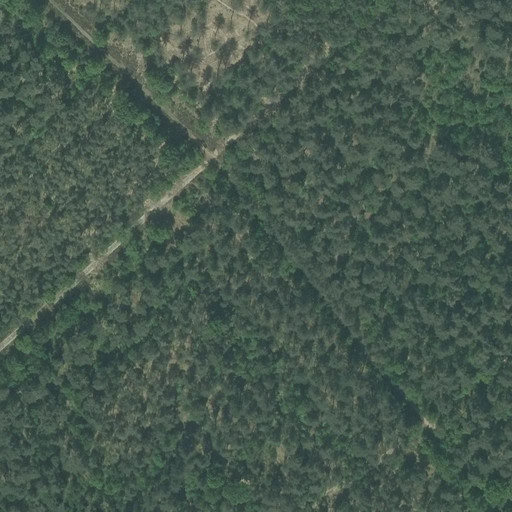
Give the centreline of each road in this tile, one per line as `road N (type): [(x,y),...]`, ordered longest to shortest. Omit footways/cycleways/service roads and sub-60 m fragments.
road 1 (track): [(436,428),(215,160),(47,0)]
road 2 (track): [(0,349),(345,44)]
road 3 (track): [(311,511),(436,428)]
